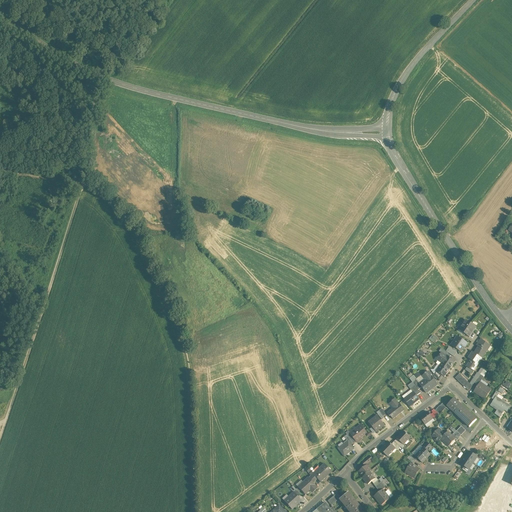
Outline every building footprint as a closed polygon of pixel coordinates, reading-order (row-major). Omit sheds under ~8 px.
[(476,327),(464,319),(461,324),(463,325),(459,330),(469,337),(476,327)] [(468,343),(457,336),(454,341),(456,342),(453,346),(461,351),(464,347),(465,347),(468,343)] [(490,346),(481,340),(478,344),(479,345),(474,353),(482,358),(490,346)] [(454,356),(456,352),(448,346),(446,350),(454,356)] [(474,353),(473,352),(468,358),(472,360),(471,362),(470,361),(467,366),(473,371),(482,358),(474,353)] [(455,361),(447,355),(446,356),(441,353),(438,358),(439,359),(437,361),(438,362),(437,362),(438,364),(440,366),(437,370),(440,372),(439,373),(443,376),(445,377),(455,361)] [(437,383),(428,371),(426,373),(425,374),(423,375),(422,377),(421,376),(416,380),(415,380),(418,385),(419,384),(422,387),(426,393),(433,388),(432,387),(437,383)] [(439,373),(436,371),(434,374),(439,381),(443,376),(439,373)] [(478,377),(474,383),(478,385),(480,382),(484,377),(480,374),(478,377)] [(476,375),(474,377),(473,377),(474,378),(470,384),(472,386),(474,383),(478,377),(476,375)] [(418,385),(415,380),(413,382),(418,390),(422,387),(419,384),(418,385)] [(418,390),(413,382),(408,386),(411,390),(413,393),(414,392),(417,396),(421,393),(418,390)] [(480,382),(478,385),(474,392),(485,399),(491,390),(480,382)] [(411,390),(402,397),(404,399),(410,407),(419,399),(417,396),(414,392),(413,393),(411,390)] [(504,399),(498,395),(497,397),(496,397),(494,400),(493,402),(507,411),(510,406),(503,401),(504,399)] [(454,398),(447,405),(454,412),(461,405),(454,398)] [(399,404),(395,399),(392,401),(393,401),(391,402),(395,407),(387,413),(389,416),(390,416),(393,419),(401,413),(400,411),(404,409),(400,403),(399,404)] [(476,419),(461,405),(454,412),(469,427),(476,419)] [(440,406),(435,411),(438,414),(439,415),(444,410),(440,406)] [(428,412),(420,418),(425,425),(433,418),(428,412)] [(385,425),(377,416),(375,417),(376,419),(370,423),(369,422),(376,432),(385,425)] [(350,433),(352,436),(356,442),(357,442),(361,439),(359,438),(367,432),(361,425),(350,433)] [(461,426),(457,431),(461,435),(466,430),(461,426)] [(445,434),(439,429),(432,437),(435,440),(436,438),(439,441),(441,439),(445,434)] [(404,431),(397,438),(401,443),(403,445),(410,438),(404,431)] [(445,434),(441,439),(448,447),(452,443),(451,443),(455,439),(451,436),(448,432),(448,431),(445,434)] [(455,433),(454,433),(451,436),(455,439),(457,441),(460,438),(459,437),(455,433)] [(349,438),(347,435),(344,437),(348,442),(351,445),(353,443),(354,443),(349,438)] [(481,439),(486,443),(489,438),(485,435),(481,439)] [(399,445),(395,441),(392,445),(395,448),(396,447),(398,449),(400,447),(399,445)] [(348,442),(339,449),(344,456),(354,449),(351,445),(348,442)] [(392,445),(389,442),(381,450),(387,456),(395,448),(392,445)] [(415,456),(418,458),(423,463),(431,455),(430,455),(432,453),(431,451),(429,453),(427,451),(428,450),(431,446),(432,446),(428,442),(423,448),(423,447),(415,456)] [(469,452),(465,458),(473,463),(477,457),(469,452)] [(370,456),(362,463),(365,466),(373,460),(370,456)] [(473,463),(465,458),(461,464),(469,469),(473,463)] [(420,469),(410,463),(405,472),(408,474),(409,473),(415,477),(415,478),(420,469)] [(324,464),(313,474),(314,475),(317,479),(320,482),(331,472),(324,464)] [(367,465),(359,472),(363,477),(370,472),(371,471),(367,465)] [(374,479),(371,476),(372,475),(370,472),(363,477),(368,484),(372,482),(375,479),(374,479)] [(308,478),(298,487),(305,495),(310,490),(309,490),(311,488),(314,491),(318,488),(313,482),(308,478)] [(382,482),(386,487),(390,484),(386,479),(384,480),(382,482)] [(382,482),(376,487),(380,492),(383,489),(383,490),(386,487),(382,482)] [(383,490),(383,489),(380,492),(374,496),(382,505),(390,499),(383,490)] [(293,492),(284,501),(292,509),(301,501),(298,497),(294,493),(293,492)] [(354,501),(348,493),(348,492),(340,498),(339,499),(347,509),(349,511),(363,511),(356,503),(357,503),(355,500),(354,501)] [(337,494),(328,501),(331,505),(339,499),(340,498),(337,494)] [(332,511),(330,509),(325,503),(316,509),(317,510),(318,511),(332,511)]
